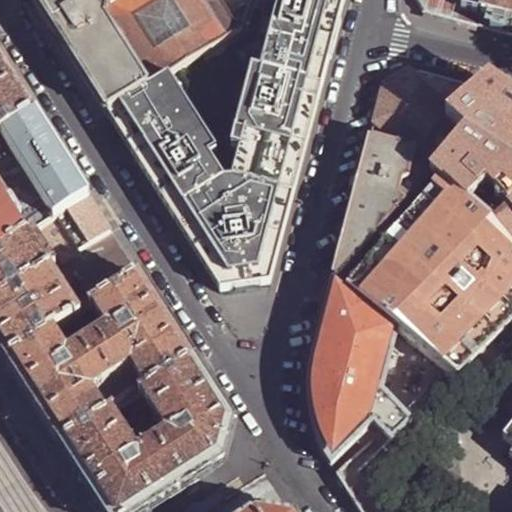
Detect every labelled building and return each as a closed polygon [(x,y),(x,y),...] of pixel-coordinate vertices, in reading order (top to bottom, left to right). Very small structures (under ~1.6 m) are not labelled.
[(33,0),(33,1),(107,117),(167,78),(238,33),(217,0),(33,0)] [(167,78),(107,117),(130,152),(202,264),(220,293),(270,286),(328,66),(345,0),(270,0),(270,1),(281,4),(263,75),(254,73),(233,152),(242,155),(231,178),(223,183),(208,159),(215,154),(167,78)] [(217,0),(238,33),(240,31),(251,0),(217,0)] [(414,0),(423,16),(438,19),(427,0),(414,0)] [(511,0),(484,0),(484,2),(481,16),(511,23),(511,0)] [(0,139),(36,116),(2,62),(0,59),(0,139)] [(407,73),(383,87),(376,116),(370,142),(415,153),(413,158),(415,159),(432,174),(433,173),(467,138),(449,122),(480,93),(477,92),(407,73)] [(467,138),(433,173),(443,182),(444,184),(445,183),(470,204),(487,186),(511,215),(511,100),(487,82),(477,92),(480,93),(449,122),(467,138)] [(0,199),(26,241),(34,236),(41,231),(90,200),(58,150),(36,116),(0,139),(0,199)] [(415,153),(370,142),(352,208),(334,280),(337,283),(354,264),(407,203),(400,197),(403,184),(409,180),(415,159),(413,158),(415,153)] [(443,182),(433,173),(432,174),(407,203),(354,264),(363,272),(443,182)] [(444,184),(443,182),(363,272),(347,290),(398,332),(449,372),(457,379),(461,374),(480,356),(509,327),(511,323),(511,247),(494,226),(470,204),(445,183),(444,184)] [(511,215),(487,186),(470,204),(494,226),(511,247),(511,215)] [(0,257),(26,241),(0,199),(0,257)] [(67,262),(111,233),(97,212),(90,200),(41,231),(52,248),(63,264),(67,262)] [(125,255),(111,233),(67,262),(96,307),(140,279),(125,255)] [(0,304),(51,272),(55,269),(45,252),(34,236),(26,241),(0,257),(0,304)] [(51,272),(81,317),(92,310),(96,307),(67,262),(63,264),(55,269),(51,272)] [(363,272),(354,264),(337,283),(347,290),(363,272)] [(0,356),(6,366),(53,335),(81,317),(51,272),(0,304),(0,356)] [(96,307),(92,310),(107,332),(67,357),(63,350),(60,346),(53,335),(6,366),(27,398),(60,449),(107,419),(98,404),(93,396),(132,371),(137,379),(146,393),(194,363),(180,341),(160,310),(146,288),(140,279),(96,307)] [(337,283),(334,280),(324,318),(313,363),(310,380),(309,402),(313,425),(320,448),(331,468),(374,425),(392,443),(411,424),(383,396),(387,377),(389,368),(398,332),(347,290),(337,283)] [(79,479),(99,511),(148,511),(198,481),(223,465),(234,425),(226,413),(203,376),(194,363),(146,393),(142,396),(148,407),(167,436),(137,455),(118,426),(111,416),(107,419),(60,449),(79,479)] [(397,370),(389,368),(387,377),(395,379),(397,370)] [(457,379),(449,372),(418,404),(425,410),(457,379)] [(98,404),(107,419),(111,416),(142,396),(146,393),(137,379),(98,404)] [(142,396),(111,416),(118,426),(148,407),(142,396)] [(511,511),(511,429),(503,440),(509,445),(511,447),(511,511)] [(74,506),(75,503),(71,496),(69,495),(64,498),(63,500),(68,508),(70,509),(74,506)]
